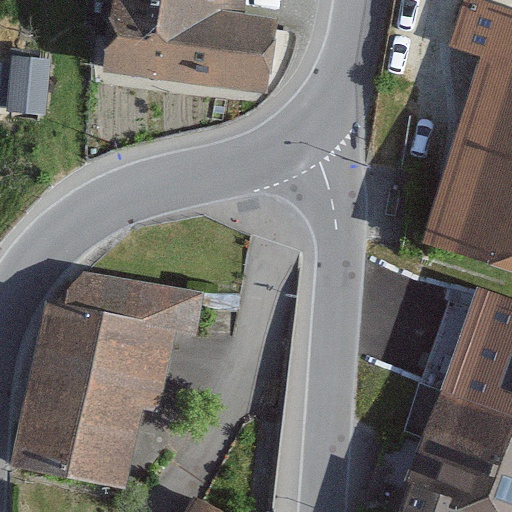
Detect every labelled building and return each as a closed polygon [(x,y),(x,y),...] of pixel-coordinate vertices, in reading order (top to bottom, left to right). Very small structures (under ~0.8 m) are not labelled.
[(246,15),(247,0),(134,0),(126,75),(221,86),(267,94),(278,20),(246,15)] [(511,0),(467,0),(455,43),(505,57),(449,244),(511,263),(511,0)] [(49,106),(49,55),(20,56),(21,107),(49,106)] [(69,291),(67,301),(37,463),(148,484),(162,405),(175,407),(188,332),(203,334),(209,292),(88,275),(69,291)] [(434,434),(511,461),(511,296),(486,287),(434,434)] [(490,508),(501,511),(511,511),(511,461),(434,434),(417,483),(429,487),(490,508)] [(488,511),(490,508),(429,487),(420,511),(488,511)] [(231,511),(201,495),(191,511),(231,511)]
